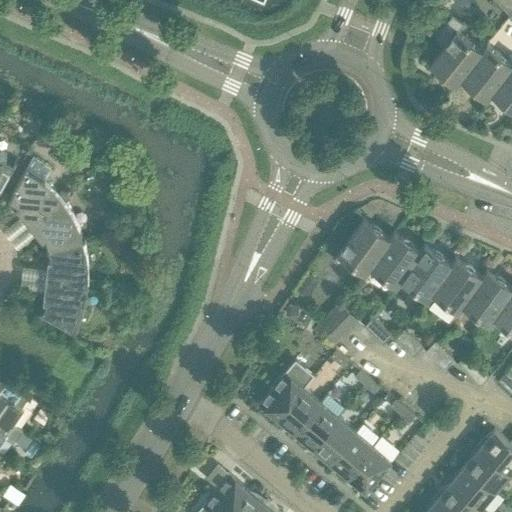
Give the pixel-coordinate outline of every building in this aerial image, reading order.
[(511,12),(511,0),(496,0),(510,15),(511,12)] [(461,77),(488,43),(486,41),(486,42),(484,40),(479,41),(477,44),(458,29),(463,23),(452,14),(438,31),(438,33),(437,36),(438,39),(438,41),(440,44),(443,46),(431,61),(430,60),(429,61),(438,69),(439,71),(441,73),(443,75),(445,76),(448,77),(456,83),(461,77)] [(486,97),(491,91),(511,64),(511,54),(510,54),(507,58),(488,43),(461,77),(468,83),(469,85),(471,87),(473,89),(476,90),(478,90),(486,97)] [(511,64),(491,91),(499,97),(500,99),(501,101),(503,103),(506,104),(509,104),(511,107),(511,64)] [(0,189),(16,161),(17,159),(15,158),(14,161),(13,161),(5,157),(7,153),(0,149),(0,189)] [(29,223),(67,193),(64,189),(59,193),(54,187),(47,181),(41,176),(34,171),(27,167),(28,165),(27,165),(8,200),(9,201),(10,199),(19,204),(16,206),(29,223)] [(70,207),(65,200),(70,197),(67,193),(29,223),(43,240),(45,237),(48,247),(46,248),(47,248),(85,237),(85,236),(83,237),(81,229),(78,221),(74,214),(70,207)] [(391,236),(390,236),(382,230),(381,227),(380,225),(377,224),(375,223),(372,223),(363,216),(362,217),(363,218),(339,250),(338,250),(337,251),(338,251),(333,258),(336,259),(338,260),(342,260),(345,256),(365,271),(391,236)] [(421,249),(421,248),(413,243),(413,242),(412,240),(411,238),(408,236),(406,235),(403,235),(395,229),(390,236),(391,236),(365,271),(366,272),(367,271),(369,273),(373,272),(376,269),(396,284),(421,249)] [(86,246),(84,238),(86,238),(85,237),(47,248),(47,249),(49,248),(51,258),(48,258),(46,279),(94,284),(94,280),(88,279),(88,271),(88,263),(87,254),(86,246)] [(452,261),(444,255),(443,253),(441,251),(439,249),(437,248),(434,248),(425,242),(421,248),(421,249),(396,284),(397,285),(398,284),(400,286),(404,285),(407,282),(427,297),(452,261)] [(483,274),(482,273),(475,268),(474,265),(472,263),(470,262),(468,261),(465,260),(456,254),(452,261),(427,297),(428,297),(429,297),(431,299),(435,298),(437,294),(458,309),(483,274)] [(511,289),(511,284),(506,280),(505,278),(503,276),(501,274),(499,273),(496,273),(487,267),(482,273),(483,274),(458,309),(459,310),(460,309),(462,311),(466,310),(468,307),(489,322),(511,289)] [(86,293),(87,289),(93,289),(94,284),(46,279),(44,293),(43,301),(47,301),(42,310),(40,309),(40,310),(75,330),(76,328),(86,324),(90,311),(82,309),(83,305),(85,301),(86,297),(86,293)] [(511,328),(511,289),(489,322),(490,323),(490,322),(493,323),(497,323),(499,320),(511,328)] [(359,318),(340,300),(331,309),(350,327),(359,318)] [(350,327),(331,309),(323,317),(342,336),(350,327)] [(392,333),(373,315),(364,324),(383,342),(392,333)] [(342,336),(323,317),(314,327),(333,345),(342,336)] [(423,346),(404,327),(395,336),(414,355),(423,346)] [(454,358),(435,340),(426,349),(445,368),(454,358)] [(340,362),(346,356),(336,348),(330,354),(340,362)] [(479,383),(488,374),(466,353),(457,362),(479,383)] [(279,416),(304,385),(314,373),(295,357),(259,400),(279,416)] [(370,376),(360,368),(355,375),(364,383),(370,376)] [(511,374),(507,369),(498,379),(511,391),(511,374)] [(22,402),(27,394),(30,396),(31,395),(0,373),(0,413),(22,429),(13,422),(25,404),(22,402)] [(374,391),(380,384),(370,376),(364,383),(374,391)] [(295,430),(321,399),(304,385),(279,416),(280,418),(286,425),(288,424),(295,430)] [(313,445),(338,414),(345,406),(327,392),(321,399),(295,430),(302,436),(301,438),(310,442),(313,445)] [(405,405),(400,401),(395,397),(390,404),(399,412),(405,405)] [(409,420),(415,413),(405,405),(399,412),(409,420)] [(22,429),(0,413),(0,440),(4,436),(13,442),(22,429)] [(330,459),(356,428),(338,414),(313,445),(330,459)] [(511,436),(510,440),(494,427),(492,430),(484,436),(485,438),(479,445),(510,470),(511,468),(511,436)] [(347,475),(373,443),(356,428),(330,459),(333,461),(339,469),(340,468),(347,475)] [(366,489),(391,458),(373,443),(347,475),(353,481),(354,481),(362,486),(366,489)] [(510,470),(479,445),(473,452),(472,451),(467,460),(465,462),(496,488),(510,470)] [(496,488),(465,462),(450,480),(481,505),(496,488)] [(227,511),(248,487),(229,471),(195,511),(227,511)] [(475,511),(481,505),(450,480),(448,483),(440,489),(441,490),(435,497),(452,511),(475,511)] [(255,511),(265,501),(257,495),(258,494),(250,489),(248,487),(227,511),(255,511)] [(452,511),(435,497),(429,505),(428,504),(423,511),(452,511)] [(278,511),(273,506),(272,507),(265,501),(255,511),(278,511)]
